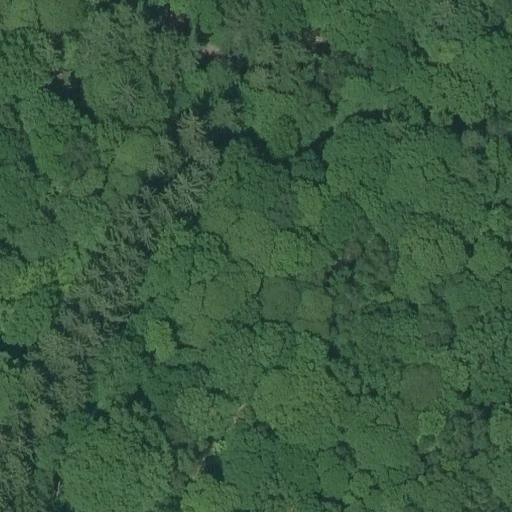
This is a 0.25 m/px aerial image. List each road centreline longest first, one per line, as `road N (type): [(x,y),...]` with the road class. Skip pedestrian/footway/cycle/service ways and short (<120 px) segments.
road 1 (track): [(0,487),(216,131),(230,97),(225,69)]
road 2 (track): [(425,0),(363,13),(225,69)]
